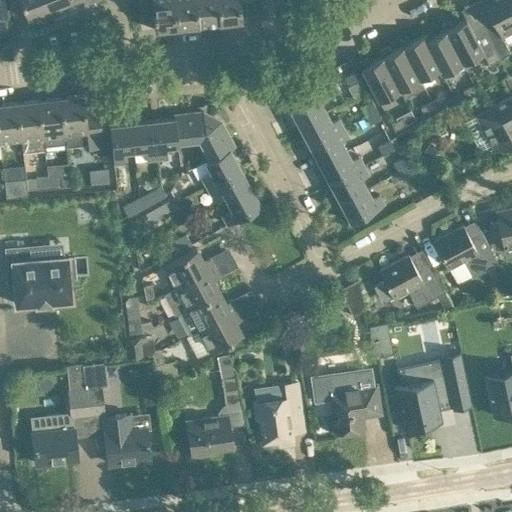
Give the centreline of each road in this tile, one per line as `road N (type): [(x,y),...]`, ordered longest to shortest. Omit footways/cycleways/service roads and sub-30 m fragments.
road 1 (unclassified): [(242,48),(0,75)]
road 2 (unclassified): [(321,269),(291,208),(292,187),(246,105),(242,48)]
road 3 (tertiary): [(511,476),(302,511)]
road 4 (unclassified): [(321,269),(511,181)]
road 5 (unclassified): [(395,2),(324,38),(242,48)]
road 6 (unclassified): [(321,269),(261,291),(231,232)]
